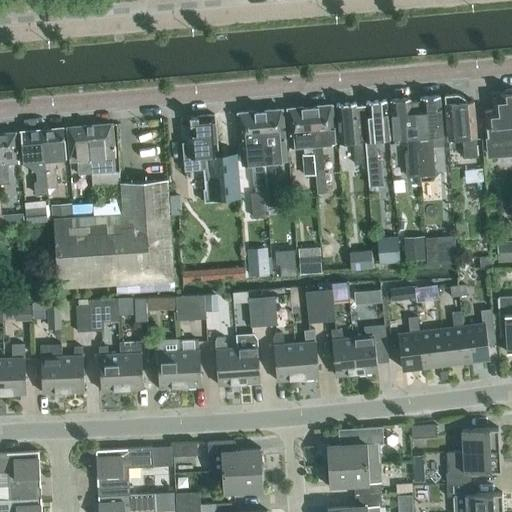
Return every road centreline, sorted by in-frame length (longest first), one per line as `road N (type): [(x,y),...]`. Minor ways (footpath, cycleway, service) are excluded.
road 1 (residential): [(0,105),(511,65)]
road 2 (residential): [(375,0),(0,33)]
road 3 (residential): [(292,417),(67,425)]
road 4 (residential): [(511,399),(292,417)]
